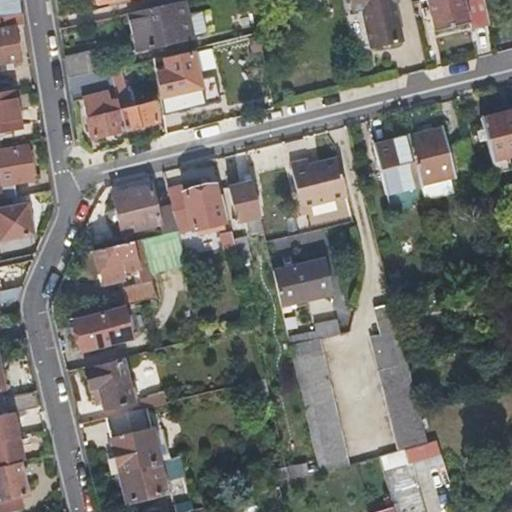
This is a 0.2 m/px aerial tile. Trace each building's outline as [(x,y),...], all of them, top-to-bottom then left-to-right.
[(0,0),(0,14),(17,11),(15,0),(0,0)] [(177,0),(132,9),(135,28),(138,47),(195,34),(190,12),(188,0),(177,0)] [(362,0),(364,5),(373,45),(401,38),(393,0),(362,0)] [(428,0),(430,7),(433,23),(467,15),(469,23),(489,18),(484,0),(428,0)] [(190,12),(195,34),(209,31),(205,9),(190,12)] [(17,11),(0,14),(0,69),(7,68),(6,60),(20,57),(13,25),(23,23),(21,10),(17,11)] [(68,75),(100,68),(94,44),(64,51),(68,75)] [(198,51),(184,54),(170,56),(173,67),(167,68),(167,63),(157,64),(162,89),(163,96),(205,88),(198,51)] [(153,90),(162,89),(157,64),(156,55),(146,58),(148,70),(153,90)] [(125,62),(128,74),(148,70),(146,58),(125,62)] [(122,102),(133,99),(128,74),(125,62),(113,65),(122,102)] [(113,65),(100,68),(68,75),(72,99),(83,96),(93,137),(127,128),(122,102),(113,65)] [(0,130),(6,130),(5,124),(22,121),(15,88),(0,90),(0,130)] [(133,99),(122,102),(127,128),(160,119),(155,99),(141,102),(140,97),(133,99)] [(511,146),(511,103),(478,112),(489,153),(511,146)] [(406,130),(419,180),(473,167),(464,136),(448,140),(443,121),(406,130)] [(384,189),(419,180),(406,130),(372,139),(384,189)] [(14,180),(24,178),(34,176),(28,144),(0,149),(0,181),(3,197),(17,195),(14,180)] [(324,159),(323,156),(322,152),(304,157),(316,201),(363,189),(353,152),(324,159)] [(164,183),(169,204),(175,229),(175,230),(208,223),(209,228),(222,225),(211,180),(180,187),(178,179),(164,183)] [(231,186),(235,202),(239,219),(257,216),(259,221),(264,220),(254,180),(231,186)] [(175,229),(169,204),(154,207),(150,193),(156,191),(155,187),(149,189),(149,185),(113,195),(120,231),(156,222),(159,233),(175,229)] [(0,197),(0,206),(26,202),(24,194),(17,195),(3,197),(0,197)] [(0,236),(31,229),(26,202),(0,206),(0,236)] [(147,267),(182,258),(175,230),(175,229),(159,233),(140,238),(147,267)] [(230,232),(233,246),(241,244),(238,230),(230,232)] [(219,234),(222,248),(233,246),(230,232),(219,234)] [(117,273),(116,269),(116,265),(132,262),(135,274),(139,274),(141,280),(120,286),(125,306),(154,298),(147,267),(140,238),(91,250),(98,278),(117,273)] [(283,303),(309,297),(334,291),(326,258),(276,270),(283,303)] [(21,282),(0,287),(0,299),(15,296),(21,282)] [(372,336),(402,449),(410,447),(429,442),(392,300),(375,304),(382,333),(372,336)] [(124,310),(107,315),(74,324),(80,353),(130,340),(124,310)] [(323,468),(337,465),(351,462),(320,338),(293,344),(323,468)] [(80,373),(83,381),(85,389),(95,387),(101,409),(124,403),(114,366),(80,373)] [(135,366),(135,382),(156,383),(156,366),(135,366)] [(6,398),(9,415),(11,414),(40,408),(36,391),(6,398)] [(133,402),(135,413),(137,413),(161,406),(159,395),(133,402)] [(116,475),(150,467),(137,413),(135,413),(103,422),(116,475)] [(0,467),(19,463),(23,462),(11,414),(9,415),(0,416),(0,467)] [(426,511),(410,447),(402,449),(384,454),(398,511),(426,511)] [(150,467),(155,486),(177,480),(173,462),(150,467)] [(28,496),(19,463),(0,467),(0,511),(5,511),(25,509),(22,497),(28,496)] [(155,486),(150,467),(116,475),(125,511),(152,504),(159,503),(155,486)] [(153,511),(161,511),(162,511),(159,503),(152,504),(153,511)]
